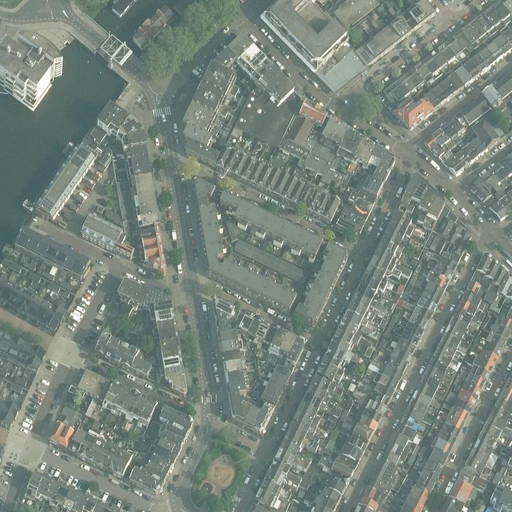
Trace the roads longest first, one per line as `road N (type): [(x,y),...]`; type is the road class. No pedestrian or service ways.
road 1 (residential): [(341,511),(487,228)]
road 2 (residential): [(364,252),(186,166),(170,166)]
road 3 (residential): [(511,352),(431,511)]
road 4 (residential): [(179,506),(152,510),(29,448)]
road 5 (residential): [(209,425),(69,353)]
road 6 (residential): [(348,118),(304,87),(240,18)]
road 7 (residential): [(453,20),(363,93),(348,118)]
road 8 (residential): [(402,150),(511,62)]
road 9 (residential): [(191,287),(320,341)]
road 10 (tertiary): [(209,425),(191,287)]
road 11 (residential): [(320,341),(265,452)]
road 12 (tertiary): [(191,287),(170,166)]
road 13 (tertiary): [(158,100),(69,18)]
